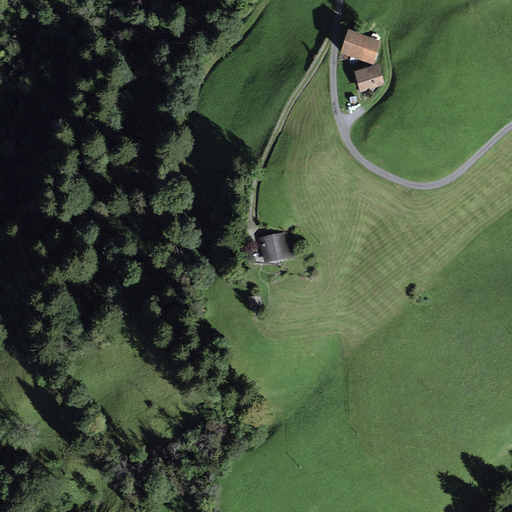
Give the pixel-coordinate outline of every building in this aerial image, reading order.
[(382,41),(348,29),(340,52),(374,64),(382,41)] [(379,64),(354,71),(360,92),(385,85),(379,64)] [(292,231),(259,238),(261,248),(252,248),(254,264),(282,263),(281,259),(298,256),(292,231)] [(260,294),(248,296),(250,309),(263,307),(260,294)] [(208,311),(207,304),(199,306),(201,313),(208,311)]
